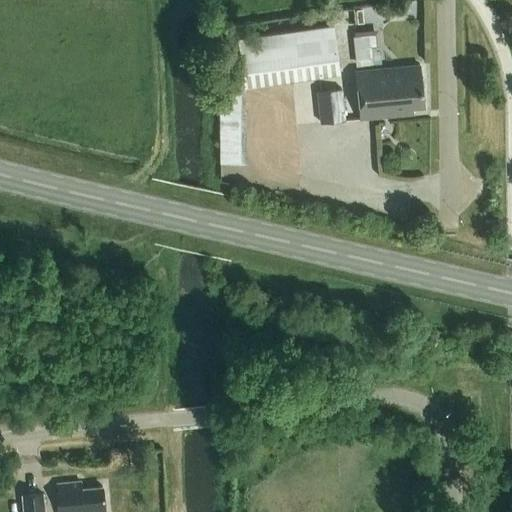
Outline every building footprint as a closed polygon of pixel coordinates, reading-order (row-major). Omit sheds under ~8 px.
[(243,80),(244,87),(340,74),(333,25),(237,38),(242,75),(243,80)] [(379,29),(354,30),(355,63),(374,62),(373,44),(380,43),(379,29)] [(420,64),(354,70),(359,120),(413,115),(412,109),(424,108),(420,64)] [(317,91),(321,123),(345,121),(341,89),(317,91)] [(60,511),(104,511),(101,486),(80,488),(79,481),(57,484),(60,511)] [(22,511),(44,511),(43,492),(21,494),(22,511)]
